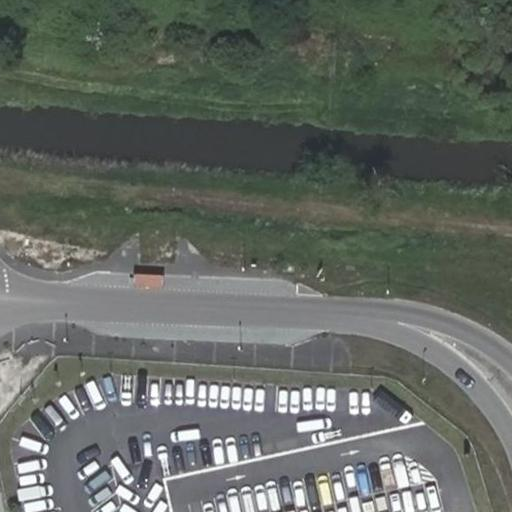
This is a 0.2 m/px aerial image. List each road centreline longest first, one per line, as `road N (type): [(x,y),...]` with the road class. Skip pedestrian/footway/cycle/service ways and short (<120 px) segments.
road 1 (unclassified): [(373,317),(0,298)]
road 2 (unclassified): [(373,317),(482,390),(511,435)]
road 3 (unclassified): [(511,359),(438,320),(373,317)]
